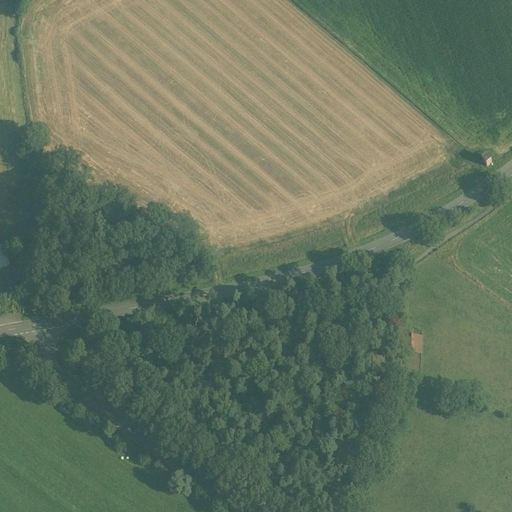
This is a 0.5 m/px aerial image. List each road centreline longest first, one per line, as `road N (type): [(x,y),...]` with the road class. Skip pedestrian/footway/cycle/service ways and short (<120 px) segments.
road 1 (tertiary): [(38,325),(233,290),(348,259),(441,215),(511,168)]
road 2 (tertiary): [(38,325),(63,380),(250,511)]
